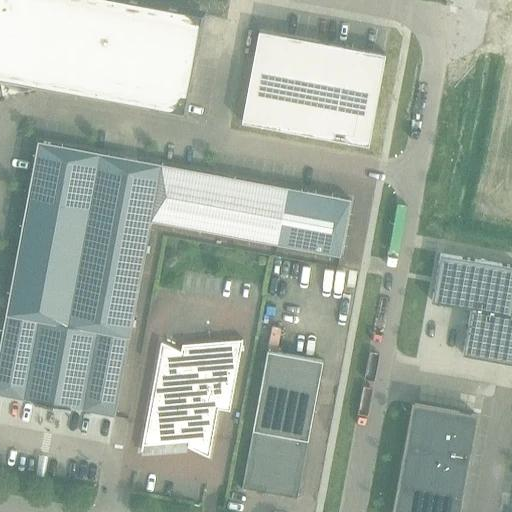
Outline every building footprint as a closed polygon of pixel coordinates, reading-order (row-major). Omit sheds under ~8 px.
[(0,0),(0,80),(183,113),(200,14),(118,0),(0,0)] [(257,31),(241,122),(367,144),(385,54),(257,31)] [(0,343),(0,394),(22,399),(20,412),(80,423),(83,410),(114,416),(128,339),(133,316),(150,221),(160,163),(37,141),(30,181),(28,191),(27,198),(19,239),(17,249),(8,298),(7,308),(5,316),(0,343)] [(160,163),(150,221),(164,223),(339,256),(350,199),(312,191),(160,163)] [(511,265),(440,253),(431,301),(470,308),(462,354),(511,363),(511,265)] [(178,346),(177,350),(161,341),(140,450),(142,450),(143,444),(188,441),(187,446),(209,457),(225,366),(229,342),(178,346)] [(241,487),(297,498),(322,360),(267,350),(241,487)] [(393,511),(458,511),(476,415),(414,404),(393,511)]
